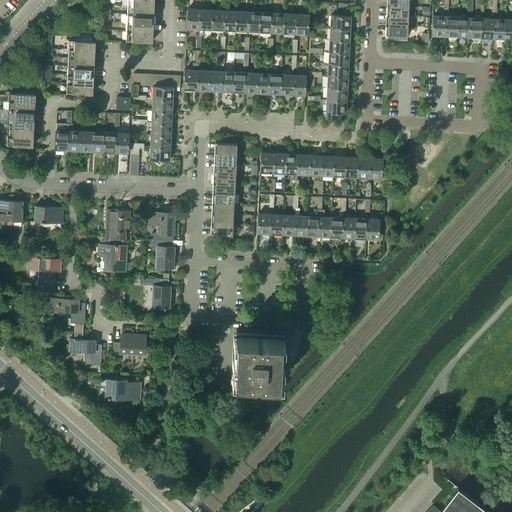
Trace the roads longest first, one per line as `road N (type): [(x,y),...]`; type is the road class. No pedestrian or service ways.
road 1 (residential): [(48,183),(51,104),(107,106),(109,60),(169,62),(171,0)]
road 2 (residential): [(370,62),(486,67),(484,125),(367,120)]
road 3 (residential): [(194,261),(303,267),(300,321),(192,316)]
road 4 (residential): [(71,184),(69,283),(93,283),(94,320),(181,323),(192,316)]
road 5 (tertiary): [(1,364),(160,511)]
road 6 (residential): [(71,184),(197,190)]
